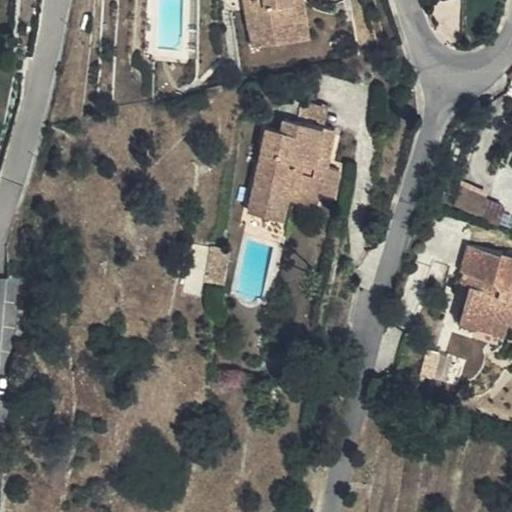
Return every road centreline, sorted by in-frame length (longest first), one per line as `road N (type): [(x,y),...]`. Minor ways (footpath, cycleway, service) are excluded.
road 1 (residential): [(451,76),(426,139),(329,511)]
road 2 (residential): [(0,215),(35,111),(54,0)]
